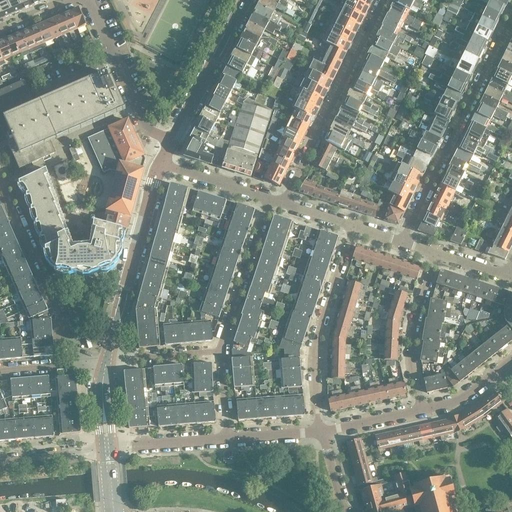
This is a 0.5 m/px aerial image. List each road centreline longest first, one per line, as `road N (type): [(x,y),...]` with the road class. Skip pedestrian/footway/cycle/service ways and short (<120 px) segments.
road 1 (residential): [(511,16),(402,241)]
road 2 (residential): [(277,201),(383,0)]
road 3 (residential): [(320,431),(319,328),(354,225)]
road 4 (tertiary): [(103,362),(160,164)]
road 5 (residential): [(80,364),(4,195)]
road 6 (residential): [(170,144),(146,130),(88,0)]
road 7 (residential): [(420,411),(412,338),(436,251)]
road 8 (residential): [(221,351),(264,211),(277,201)]
road 9 (tertiary): [(170,144),(242,0)]
road 10 (residential): [(277,201),(160,164)]
road 11 (residential): [(106,449),(228,439)]
